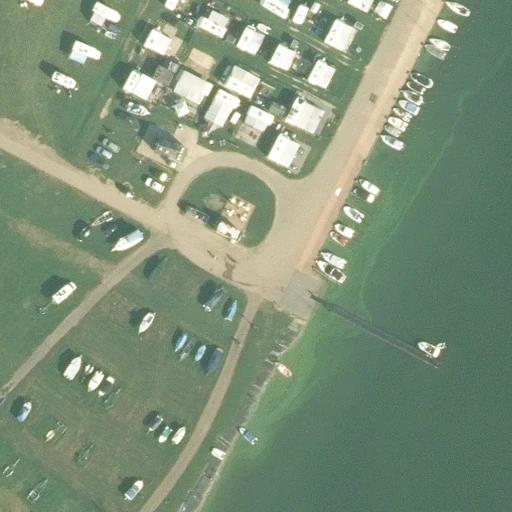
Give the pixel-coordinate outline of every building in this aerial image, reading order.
[(275,13),(280,0),(259,0),(257,5),(275,13)] [(188,42),(175,36),(179,27),(155,16),(141,47),(177,65),(188,42)] [(334,18),(324,42),(345,51),(355,28),(334,18)] [(244,29),(238,43),(255,50),(260,36),(244,29)] [(288,70),(295,51),(276,44),(269,62),(288,70)] [(189,68),(203,75),(212,58),(198,51),(189,68)] [(324,88),(333,69),(314,61),(305,80),(324,88)] [(166,85),(172,72),(159,65),(151,80),(131,70),(121,88),(148,102),(159,82),(166,85)] [(232,65),(222,85),(248,98),(258,78),(232,65)] [(194,100),(205,82),(184,70),(173,88),(194,100)] [(223,127),(237,96),(217,88),(204,118),(223,127)] [(323,110),(294,97),(284,120),(313,133),(323,110)] [(250,105),(243,123),(265,131),(272,114),(250,105)] [(243,141),(258,145),(262,131),(247,127),(243,141)] [(280,132),(269,155),(290,165),(302,142),(280,132)] [(180,162),(187,148),(160,136),(154,150),(180,162)] [(242,229),(222,219),(215,231),(235,242),(242,229)]
